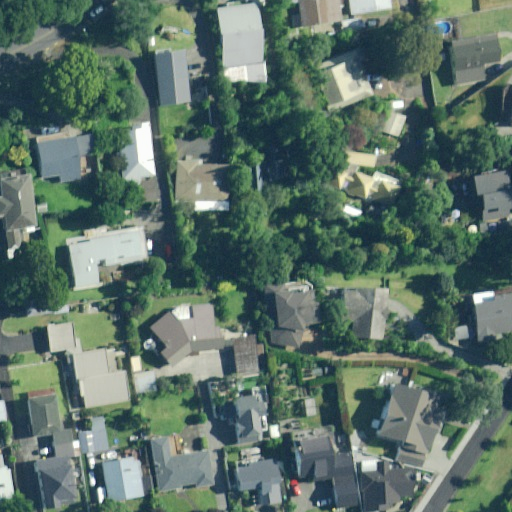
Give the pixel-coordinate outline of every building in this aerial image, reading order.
[(215,7),(224,84),(245,81),(245,84),(265,82),(262,61),(260,62),(252,2),(249,3),(248,0),(243,0),(225,2),(225,5),(215,7)] [(296,0),(301,27),(341,20),(337,0),(296,0)] [(352,0),(355,15),(395,7),(393,0),(352,0)] [(450,40),(457,85),(486,80),(484,65),(499,63),(494,33),(450,40)] [(362,60),(376,55),(371,43),(314,66),(321,85),(314,88),(321,104),(328,101),(332,112),(376,95),(362,60)] [(152,53),(158,106),(168,105),(169,113),(181,112),(180,102),(187,102),(181,50),(152,53)] [(387,111),(383,130),(404,134),(408,115),(387,111)] [(38,177),(56,174),(58,182),(80,178),(78,170),(84,169),(77,134),(32,143),(38,177)] [(148,187),(136,134),(106,141),(122,207),(141,202),(138,189),(148,187)] [(165,155),(168,218),(224,215),(221,152),(165,155)] [(257,196),(268,195),(266,180),(285,179),(283,161),(253,163),(257,196)] [(401,203),(379,193),(384,173),(352,165),(346,179),(335,174),(326,193),(392,223),(401,203)] [(0,183),(0,241),(0,243),(34,236),(23,179),(0,183)] [(511,204),(505,179),(471,188),(483,234),(511,226),(511,204)] [(83,250),(61,253),(66,298),(95,295),(93,277),(138,271),(134,243),(83,250)] [(293,289),(253,298),(266,353),(291,362),(301,340),(293,289)] [(383,300),(336,299),(336,332),(349,333),(348,349),(382,350),(382,323),(383,300)] [(511,300),(466,307),(471,344),(511,338),(511,300)] [(182,331),(170,331),(162,321),(141,338),(156,356),(149,361),(163,379),(175,369),(178,367),(192,367),(192,361),(215,360),(214,345),(182,346),(182,331)] [(79,396),(81,396),(83,407),(84,407),(126,401),(121,371),(107,373),(103,348),(79,352),(77,338),(74,339),(72,323),(44,327),(48,353),(62,351),(64,365),(71,364),(73,380),(76,379),(79,396)] [(250,345),(223,349),(229,382),(256,378),(250,345)] [(444,400),(387,381),(368,437),(399,447),(395,460),(422,468),(429,444),(444,400)] [(45,402),(17,406),(23,447),(51,443),(45,402)] [(245,404),(223,407),(229,456),(251,454),(245,404)] [(85,443),(70,446),(73,462),(100,457),(97,444),(97,441),(93,426),(82,429),(85,443)] [(314,444),(281,449),(287,487),(320,483),(314,444)] [(159,445),(139,448),(148,502),(168,498),(167,494),(184,492),(185,498),(205,494),(204,485),(201,460),(162,465),(159,445)] [(46,453),(48,464),(26,468),(33,511),(66,511),(58,467),(62,465),(65,463),(61,450),(46,453)] [(409,468),(395,469),(394,459),(371,460),(371,469),(359,470),(361,511),(388,510),(388,500),(397,500),(396,496),(410,495),(409,468)] [(129,467),(92,471),(96,507),(132,503),(129,467)] [(271,511),(271,493),(268,493),(267,480),(267,469),(239,470),(239,477),(227,477),(228,500),(250,499),(250,511),(271,511)]
